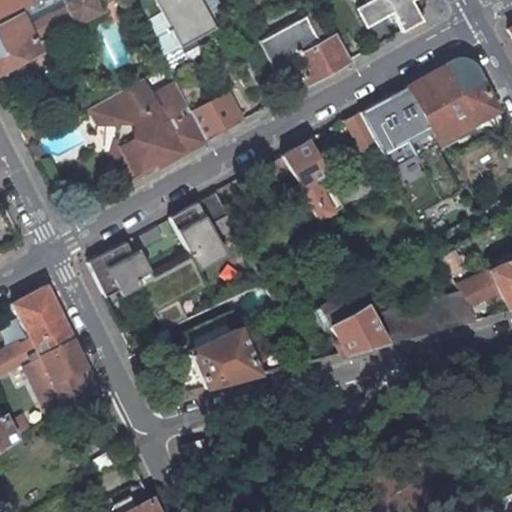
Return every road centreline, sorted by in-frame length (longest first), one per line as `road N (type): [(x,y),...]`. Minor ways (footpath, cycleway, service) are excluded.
road 1 (residential): [(55,252),(480,15)]
road 2 (residential): [(385,368),(139,424),(55,252)]
road 3 (residential): [(385,368),(233,511)]
road 4 (residential): [(511,336),(385,368)]
road 5 (residential): [(55,252),(0,143)]
